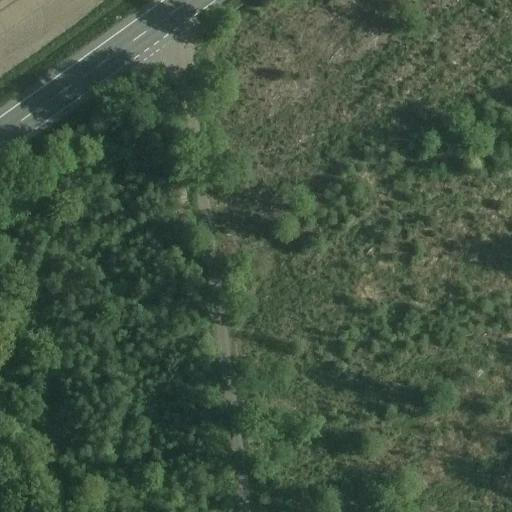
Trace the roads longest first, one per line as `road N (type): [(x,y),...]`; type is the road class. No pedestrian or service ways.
road 1 (track): [(178,9),(248,511)]
road 2 (secondary): [(178,9),(0,138)]
